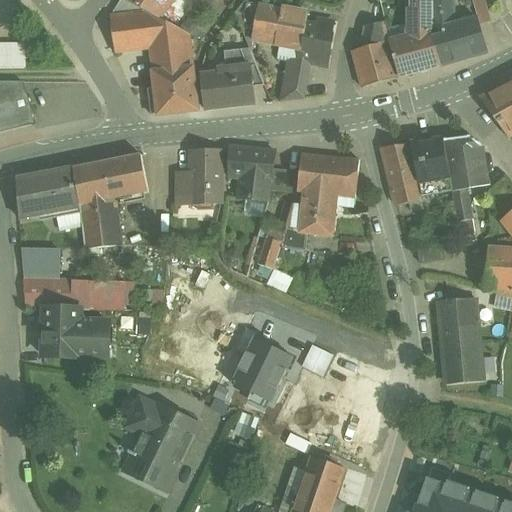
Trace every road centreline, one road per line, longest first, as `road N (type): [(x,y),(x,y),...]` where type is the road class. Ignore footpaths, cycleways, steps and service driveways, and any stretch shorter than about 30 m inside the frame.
road 1 (residential): [(379,511),(410,407),(413,367),(406,297),(358,115)]
road 2 (residential): [(0,268),(23,511)]
road 3 (tertiary): [(358,115),(139,141)]
road 4 (tertiary): [(139,141),(0,167)]
road 5 (residential): [(71,33),(139,141)]
